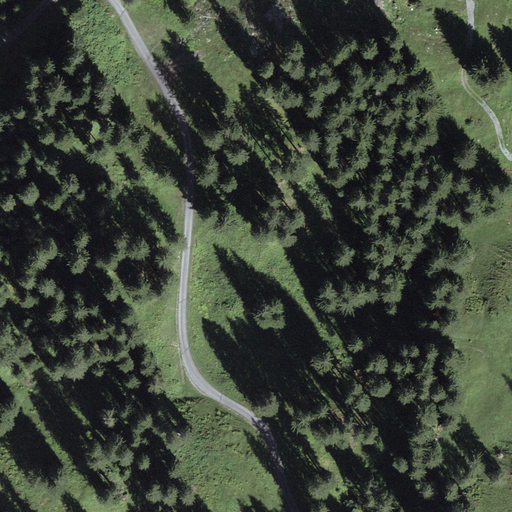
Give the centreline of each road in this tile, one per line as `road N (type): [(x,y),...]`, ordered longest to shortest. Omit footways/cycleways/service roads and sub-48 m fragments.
road 1 (track): [(295,511),(270,434),(187,374),(180,319),(189,200),(183,134),(110,0)]
road 2 (track): [(468,0),(464,85),(491,112),(511,156)]
